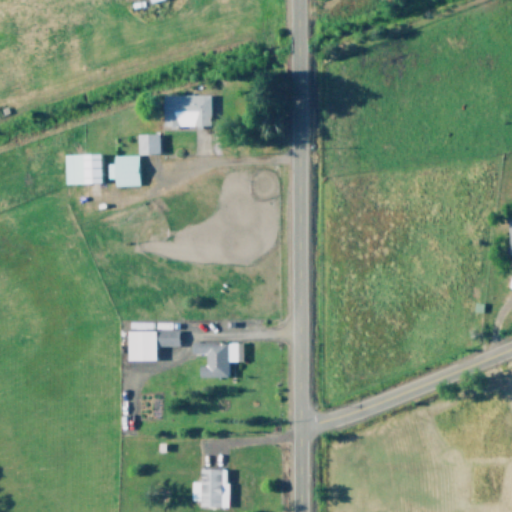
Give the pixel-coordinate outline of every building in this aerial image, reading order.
[(208,94),(161,95),(162,125),(209,125),(208,94)] [(157,133),(135,134),(135,154),(157,153),(157,133)] [(62,154),(62,184),(99,182),(98,153),(62,154)] [(137,185),(136,154),(111,155),(111,163),(105,163),(105,178),(112,178),(112,185),(137,185)] [(153,346),(177,346),(176,329),(151,329),(151,321),(125,321),(125,360),(154,360),(153,346)] [(226,361),(240,361),(240,342),(189,342),(189,353),(204,353),(204,365),(197,365),(197,377),(226,377),(226,361)] [(226,469),(198,468),(197,482),(189,482),(189,500),(198,500),(198,506),(225,507),(226,469)]
